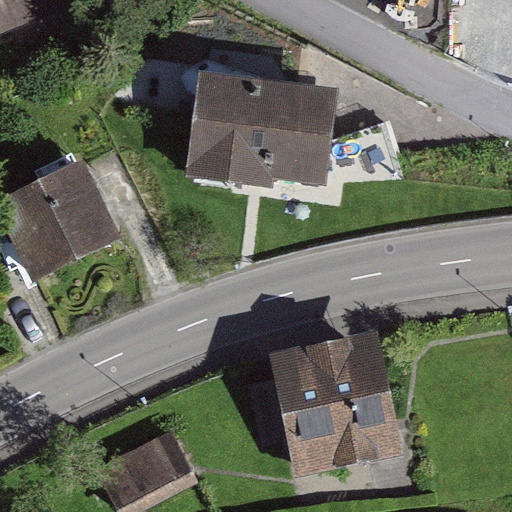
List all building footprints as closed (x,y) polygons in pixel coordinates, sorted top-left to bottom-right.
[(0,0),(0,81),(72,24),(52,0),(0,0)] [(406,108),(227,95),(220,181),(399,195),(406,108)] [(124,165),(32,213),(79,301),(170,254),(124,165)] [(392,336),(275,357),(280,386),(255,391),(265,446),(288,441),(295,481),(414,459),(392,336)] [(181,437),(106,474),(124,511),(137,511),(202,480),(181,437)]
